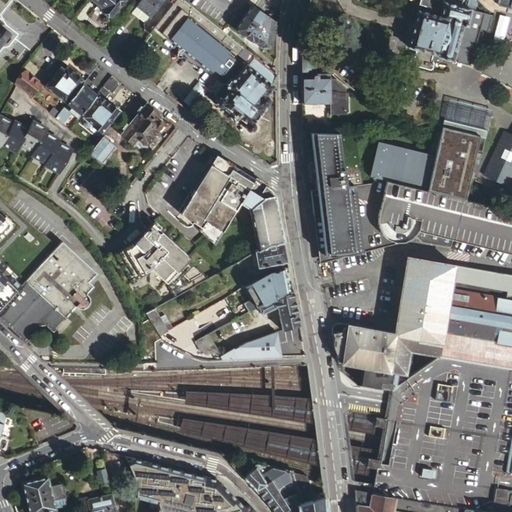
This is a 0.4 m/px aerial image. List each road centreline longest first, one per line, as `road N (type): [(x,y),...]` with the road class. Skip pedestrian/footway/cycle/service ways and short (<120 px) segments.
road 1 (tertiary): [(291,192),(336,487)]
road 2 (unclassified): [(184,127),(27,0)]
road 3 (residential): [(265,511),(218,466),(93,429)]
road 4 (tertiary): [(295,0),(283,119),(291,192)]
road 5 (residential): [(93,429),(0,336)]
road 6 (unclassified): [(184,127),(291,192)]
